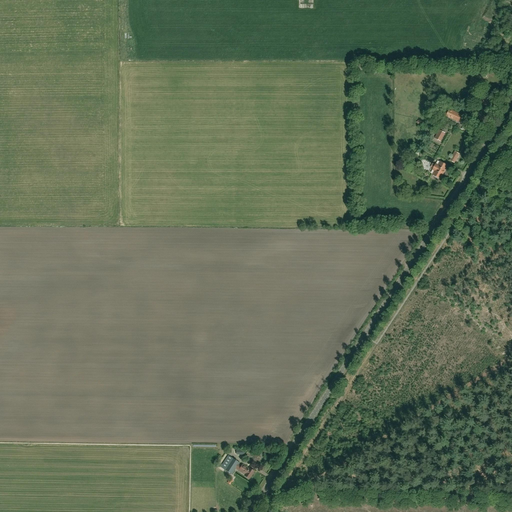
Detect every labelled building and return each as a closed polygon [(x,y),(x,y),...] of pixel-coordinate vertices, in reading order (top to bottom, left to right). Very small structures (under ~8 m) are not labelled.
[(483,97),(480,103),(490,109),(494,103),(483,97)] [(444,115),(446,116),(460,123),(463,116),(450,110),(448,113),(446,112),(444,115)] [(435,138),(440,141),(444,133),(439,130),(435,138)] [(455,152),(450,161),(454,163),(459,154),(455,152)] [(430,167),(433,169),(433,170),(435,171),(433,175),(440,180),(448,166),(440,162),(438,165),(436,164),(436,165),(432,163),(430,167)] [(249,469),(247,468),(247,467),(242,464),(241,465),(239,464),(239,463),(228,456),(220,468),(232,475),(235,469),(245,475),(246,474),(250,477),(254,471),(249,468),(249,469)]
